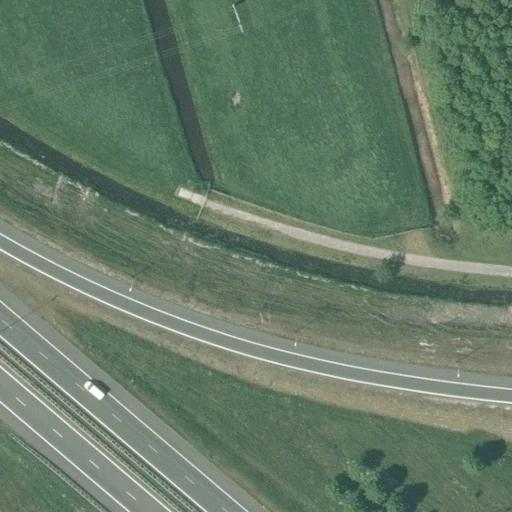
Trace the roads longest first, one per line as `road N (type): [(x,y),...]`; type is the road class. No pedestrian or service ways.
road 1 (motorway): [(511,391),(269,352),(95,285),(0,238)]
road 2 (motorway): [(229,511),(0,316)]
road 3 (motorway): [(0,389),(144,511)]
